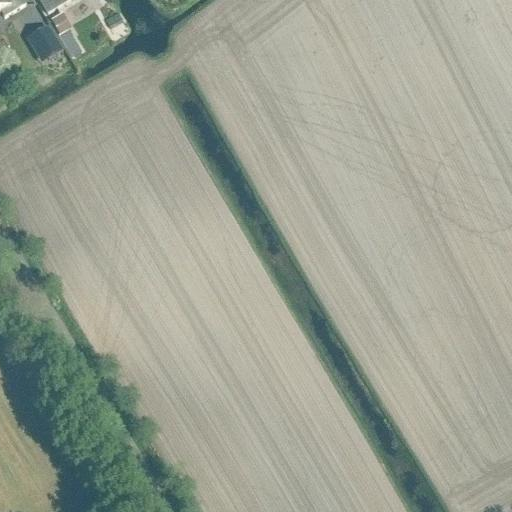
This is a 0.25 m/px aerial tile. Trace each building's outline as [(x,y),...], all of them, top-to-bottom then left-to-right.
[(0,0),(0,15),(4,22),(25,9),(19,0),(0,0)] [(36,0),(47,18),(69,5),(69,4),(74,0),(36,0)] [(76,49),(89,40),(69,6),(55,14),(76,49)] [(118,17),(105,24),(109,30),(122,23),(118,17)] [(63,55),(48,31),(26,45),(41,68),(63,55)]
